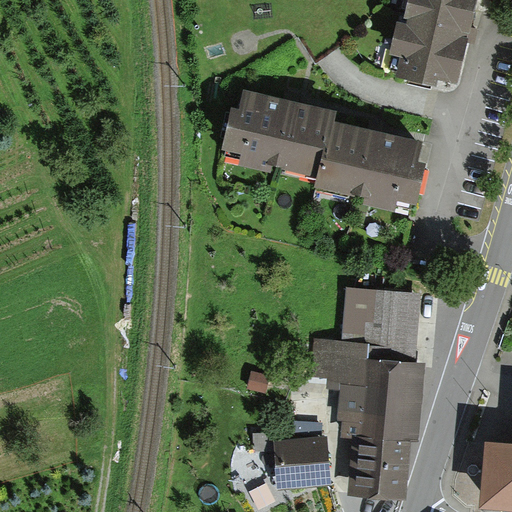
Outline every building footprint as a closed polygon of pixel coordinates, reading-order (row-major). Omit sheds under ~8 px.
[(412,0),(397,69),(443,79),(460,0),(412,0)] [(222,150),(311,172),(326,108),(237,87),(222,150)] [(309,182),(402,204),(417,143),(324,121),(309,182)] [(346,492),(400,495),(413,297),(363,294),(361,329),(347,328),(346,347),(314,344),(312,376),(342,378),(338,430),(350,430),(346,492)] [(325,480),(321,437),(276,440),(279,483),(325,480)] [(511,439),(485,437),(481,492),(511,494),(511,439)]
